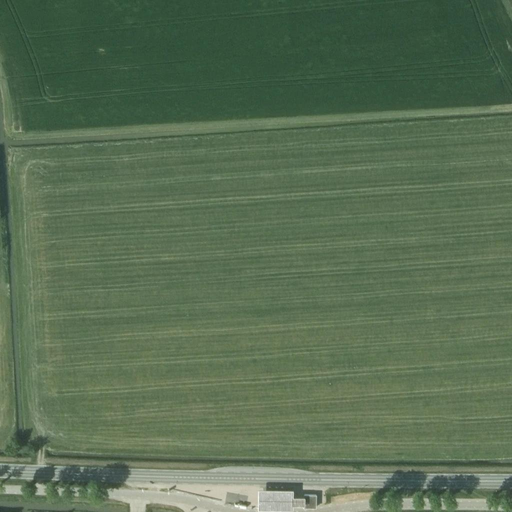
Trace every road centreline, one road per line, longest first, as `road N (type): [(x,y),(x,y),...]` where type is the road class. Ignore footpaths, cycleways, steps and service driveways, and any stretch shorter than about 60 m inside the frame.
road 1 (secondary): [(511,482),(0,470)]
road 2 (unclassified): [(0,489),(176,498),(231,511)]
road 3 (unclassified): [(316,511),(511,506)]
